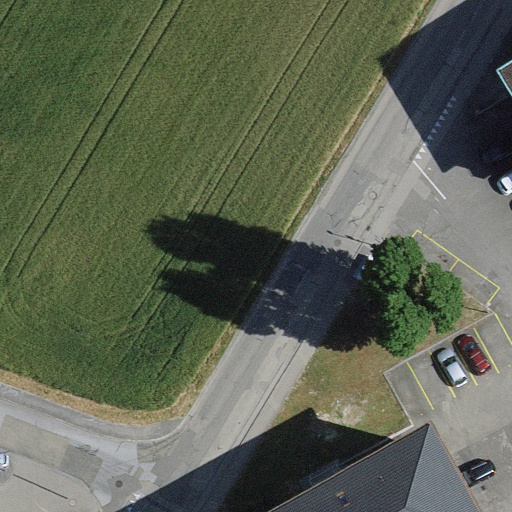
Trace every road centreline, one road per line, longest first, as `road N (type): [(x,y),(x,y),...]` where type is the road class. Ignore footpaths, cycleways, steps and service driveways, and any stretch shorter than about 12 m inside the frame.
road 1 (residential): [(369,186),(168,511)]
road 2 (residential): [(480,0),(369,186)]
road 3 (residential): [(369,186),(511,275)]
road 4 (residential): [(133,511),(0,452)]
